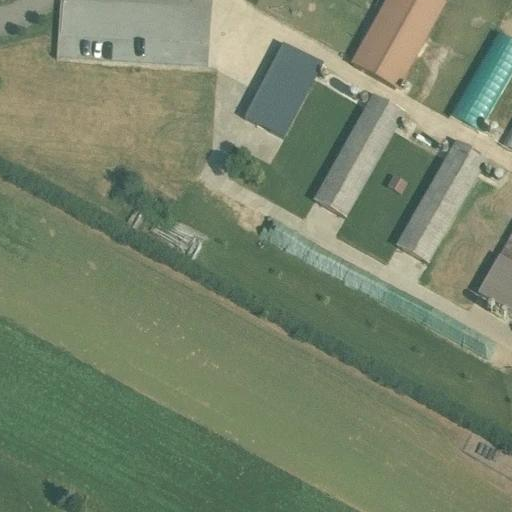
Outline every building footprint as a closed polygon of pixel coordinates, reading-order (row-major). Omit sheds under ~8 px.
[(397,0),(390,0),(353,69),(394,92),(434,20),(397,0)] [(397,0),(434,20),(442,4),(435,0),(397,0)] [(511,43),(496,34),(491,43),(511,55),(511,43)] [(511,55),(491,43),(447,120),(476,137),(511,74),(511,55)] [(321,68),(283,48),(246,119),(284,139),(321,68)] [(373,98),(314,204),(344,221),(403,115),(373,98)] [(511,126),(500,148),(511,154),(511,126)] [(456,145),(396,249),(426,266),(486,162),(456,145)] [(511,237),(478,297),(511,315),(511,237)] [(430,309),(422,326),(479,355),(488,338),(430,309)]
